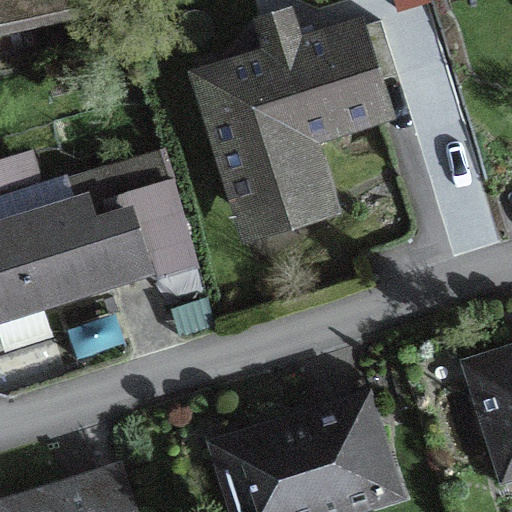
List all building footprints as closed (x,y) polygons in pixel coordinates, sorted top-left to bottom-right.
[(83,0),(0,0),(0,24),(85,6),(83,0)] [(263,22),(273,54),(217,71),(227,102),(209,108),(241,211),(323,186),(308,136),(382,113),(372,82),(398,74),(381,19),(299,46),(289,14),(263,22)] [(26,158),(0,164),(0,206),(37,197),(26,158)] [(0,225),(0,317),(112,281),(86,198),(0,225)] [(511,353),(473,366),(502,458),(511,454),(511,353)] [(235,441),(257,511),(327,511),(392,492),(364,401),(235,441)] [(0,505),(0,511),(134,511),(124,479),(68,497),(64,485),(0,505)]
